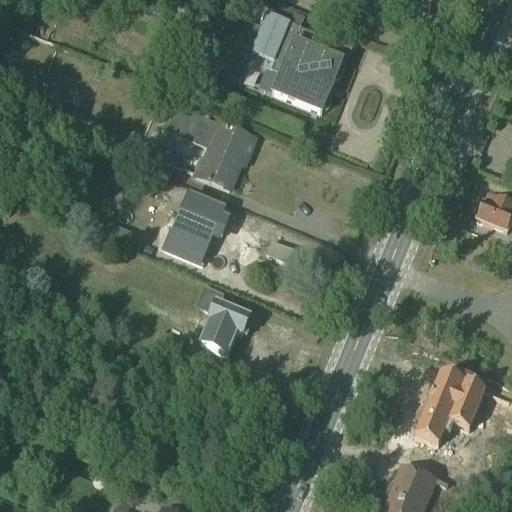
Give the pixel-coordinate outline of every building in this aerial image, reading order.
[(288,29),(265,20),(259,34),(242,28),(234,49),(250,56),(249,59),(272,69),(269,78),(276,82),(269,100),(319,120),(321,117),(324,117),(326,115),(329,108),(329,104),(327,103),(334,85),(337,86),(339,84),(342,76),(341,73),(340,72),(341,68),(294,47),(303,23),(293,19),(288,29)] [(191,181),(227,196),(237,169),(242,171),(253,145),(206,126),(209,118),(183,108),(180,115),(171,111),(160,136),(205,155),(201,164),(199,163),(191,181)] [(101,140),(94,154),(167,184),(174,169),(173,169),(177,158),(150,147),(145,159),(101,140)] [(159,259),(198,275),(211,246),(218,249),(228,226),(221,223),(224,215),(187,199),(173,230),(175,231),(171,239),(168,238),(159,259)] [(482,209),(475,226),(506,238),(508,232),(511,234),(511,205),(508,204),(505,210),(486,202),(483,210),(482,209)] [(124,251),(129,239),(98,226),(93,238),(124,251)] [(197,350),(226,362),(235,340),(239,342),(247,323),(215,310),(218,302),(202,295),(194,313),(208,319),(204,329),(206,330),(197,350)] [(181,347),(158,337),(152,353),(174,363),(181,347)] [(384,511),(425,511),(434,491),(445,496),(446,493),(400,474),(384,511)]
